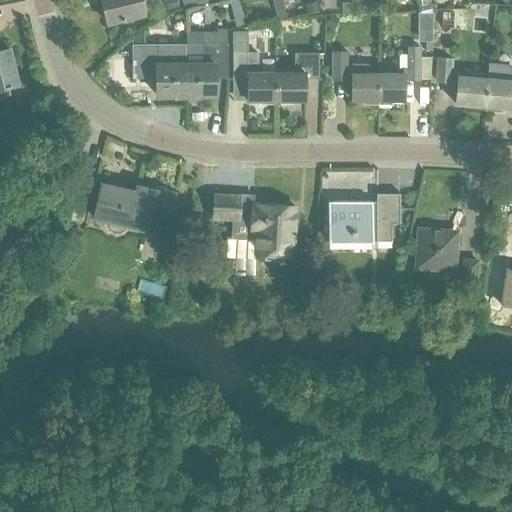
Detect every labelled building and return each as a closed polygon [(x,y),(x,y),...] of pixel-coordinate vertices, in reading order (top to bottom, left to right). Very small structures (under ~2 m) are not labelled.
[(141,0),(101,0),(107,23),(144,14),(141,0)] [(197,6),(195,0),(182,0),(185,9),(197,6)] [(288,20),(284,5),(282,0),(274,0),(275,3),(279,22),(288,20)] [(429,0),(417,0),(420,12),(432,9),(429,0)] [(260,103),(276,103),(277,72),(258,72),(258,53),(247,53),(247,32),(233,32),(233,78),(248,78),(248,100),(260,100),(260,103)] [(186,94),(186,64),(169,64),(169,44),(145,44),(145,37),(134,37),(134,50),(144,50),(144,78),(156,78),(157,94),(186,94)] [(186,45),(186,64),(186,94),(217,94),(216,68),(228,68),(228,44),(204,44),(204,45),(186,45)] [(378,73),(378,104),(391,104),(391,99),(403,99),(404,80),(422,80),(422,46),(408,46),(408,69),(402,69),(402,73),(378,73)] [(12,84),(18,83),(10,48),(0,49),(0,95),(9,93),(7,86),(12,85),(12,84)] [(277,72),(276,103),(292,103),(292,99),(305,99),(305,78),(319,78),(319,52),(295,52),(295,72),(277,72)] [(365,104),(378,104),(378,73),(369,73),(369,64),(352,63),(352,68),(348,68),(348,52),(333,52),(332,79),(353,79),(353,99),(365,99),(365,104)] [(454,103),(484,106),(487,79),(459,77),(459,72),(449,71),(450,59),(436,58),(434,80),(456,82),(454,103)] [(511,81),(487,79),(484,106),(511,108),(511,81)] [(101,182),(92,216),(108,221),(108,222),(108,225),(110,228),(112,230),(115,232),(119,232),(122,231),(125,228),(126,225),(148,231),(151,217),(158,218),(159,217),(161,207),(172,210),(176,193),(165,190),(165,189),(150,185),(149,188),(137,185),(135,191),(101,182)] [(327,200),(328,240),(392,239),(392,221),(400,221),(399,191),(375,191),(375,199),(327,200)] [(214,194),(212,219),(232,220),(232,237),(225,236),(224,257),(250,258),(251,253),(256,253),(291,254),(293,207),(252,205),(253,196),(214,194)] [(454,268),(457,235),(437,233),(437,229),(419,228),(416,265),(420,265),(420,268),(432,269),(432,267),(454,268)] [(465,259),(463,284),(476,285),(477,260),(465,259)] [(511,269),(507,269),(501,304),(511,305),(511,269)]
